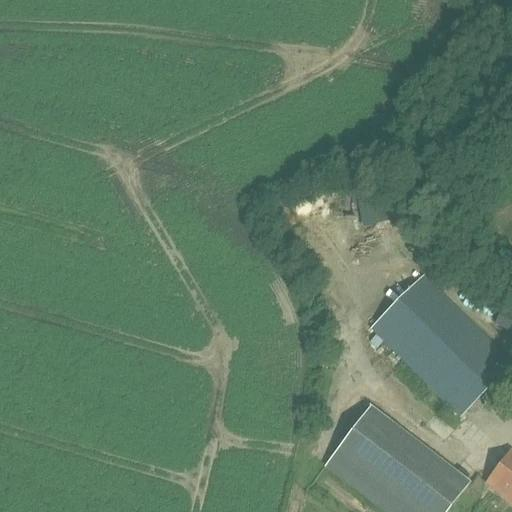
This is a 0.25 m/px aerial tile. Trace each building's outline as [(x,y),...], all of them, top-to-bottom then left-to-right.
[(341,246),(348,267),(365,262),(354,226),(332,233),(337,248),(341,246)] [(385,237),(366,244),(370,255),(389,247),(385,237)] [(510,365),(422,278),(371,330),(459,417),(510,365)] [(511,334),(511,296),(506,294),(490,325),(511,334)] [(445,511),(468,483),(371,408),(325,468),(382,511),(445,511)] [(511,455),(510,454),(488,484),(511,501),(511,455)]
